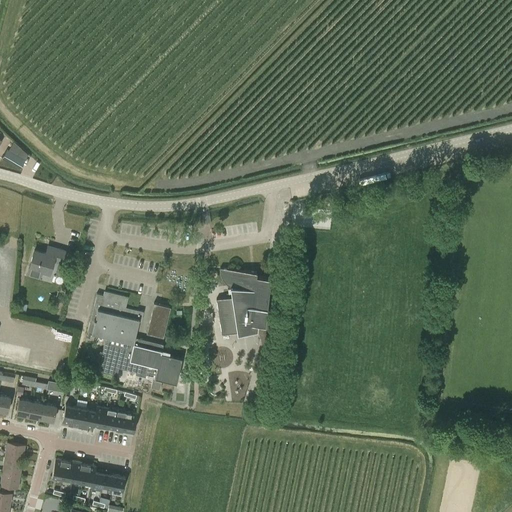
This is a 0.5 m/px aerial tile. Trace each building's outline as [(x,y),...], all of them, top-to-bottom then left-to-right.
[(19,169),(24,160),(8,151),(6,150),(1,158),(19,169)] [(53,261),(62,264),(66,250),(57,248),(48,245),(45,252),(34,249),(28,266),(49,273),(53,261)] [(224,281),(226,284),(230,286),(230,289),(231,296),(216,299),(221,333),(237,330),(237,333),(257,330),(257,323),(265,324),(270,277),(256,276),(256,272),(228,269),(220,268),(220,273),(221,278),(224,281)] [(91,332),(106,335),(133,342),(135,336),(138,321),(140,321),(143,311),(136,309),(125,306),(128,296),(107,291),(104,290),(103,294),(96,293),(89,321),(87,331),(91,332)] [(170,306),(154,302),(146,332),(163,336),(170,306)] [(118,367),(135,371),(143,339),(135,336),(133,342),(106,335),(102,350),(100,350),(97,360),(99,360),(97,370),(116,375),(118,367)] [(161,353),(161,350),(163,344),(143,339),(135,371),(136,371),(135,374),(145,376),(145,374),(176,381),(181,360),(182,358),(169,355),(169,354),(161,353)] [(2,344),(0,352),(0,355),(17,360),(20,348),(2,344)] [(35,381),(35,378),(23,375),(21,384),(34,386),(35,381)] [(151,387),(159,389),(161,382),(152,380),(151,387)] [(34,386),(46,389),(47,383),(35,381),(34,386)] [(47,383),(46,389),(58,391),(59,386),(60,385),(47,383)] [(10,396),(0,393),(0,410),(7,411),(10,396)] [(28,415),(31,400),(18,397),(15,413),(28,415)] [(28,415),(41,418),(44,402),(31,400),(28,415)] [(56,405),(44,402),(41,418),(53,420),(56,405)] [(62,422),(72,424),(75,406),(66,404),(62,422)] [(106,410),(106,407),(96,405),(95,410),(94,416),(93,423),(103,425),(106,410)] [(82,426),(85,408),(75,406),(72,424),(82,426)] [(103,425),(113,427),(116,410),(116,409),(106,407),(106,410),(103,425)] [(95,410),(85,408),(82,426),(92,428),(93,427),(93,423),(94,416),(95,410)] [(116,410),(113,427),(123,429),(126,415),(126,411),(116,409),(116,410)] [(137,413),(126,411),(126,415),(123,429),(133,431),(137,413)] [(4,456),(22,459),(25,445),(7,441),(4,456)] [(2,470),(20,474),(22,459),(4,456),(2,470)] [(51,475),(62,477),(63,473),(65,460),(55,457),(51,475)] [(63,473),(62,477),(72,479),(75,461),(65,460),(63,473)] [(75,461),(72,479),(82,481),(83,477),(85,463),(75,461)] [(96,465),(85,463),(83,477),(82,481),(91,483),(92,483),(93,477),(94,470),(95,470),(96,465)] [(2,470),(0,480),(0,484),(17,488),(20,474),(2,470)] [(90,488),(101,490),(102,485),(104,472),(95,470),(94,470),(93,477),(92,483),(91,483),(90,488)] [(102,485),(101,490),(111,492),(114,474),(104,472),(102,485)] [(114,474),(111,492),(121,494),(125,476),(114,474)] [(0,505),(9,507),(12,493),(0,490),(0,505)]
